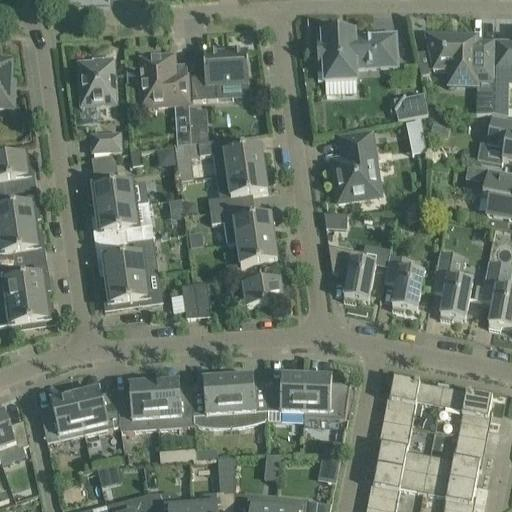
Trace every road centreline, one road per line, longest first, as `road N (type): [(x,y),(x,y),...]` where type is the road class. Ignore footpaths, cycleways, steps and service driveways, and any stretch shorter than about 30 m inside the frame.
road 1 (residential): [(91,354),(46,16)]
road 2 (residential): [(321,335),(287,11)]
road 3 (residential): [(287,11),(46,16)]
road 4 (residential): [(321,335),(91,354)]
road 5 (residential): [(511,16),(287,11)]
road 6 (residential): [(346,511),(378,348)]
road 7 (residential): [(511,373),(378,348)]
